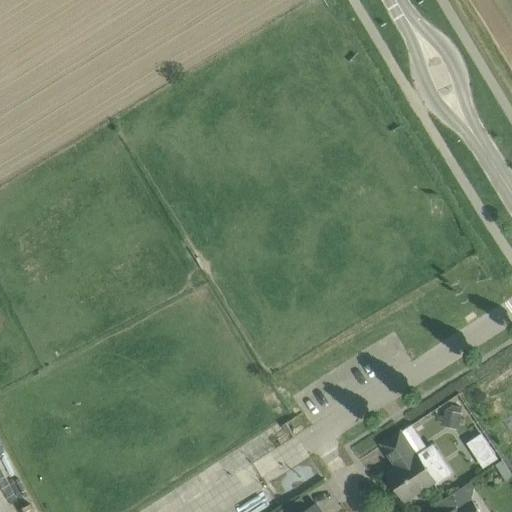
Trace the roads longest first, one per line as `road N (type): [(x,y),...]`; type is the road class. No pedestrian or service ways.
road 1 (residential): [(314,440),(511,310)]
road 2 (secondary): [(412,25),(420,80),(438,113),(475,135)]
road 3 (secondary): [(475,135),(449,53),(412,25)]
road 4 (residential): [(210,511),(314,440)]
